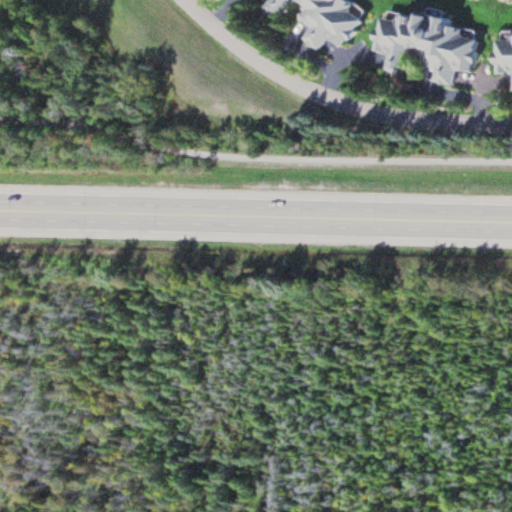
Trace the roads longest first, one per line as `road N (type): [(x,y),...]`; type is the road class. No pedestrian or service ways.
road 1 (primary): [(0,210),(511,222)]
road 2 (residential): [(184,0),(268,68),(319,95),(379,114),(511,124)]
